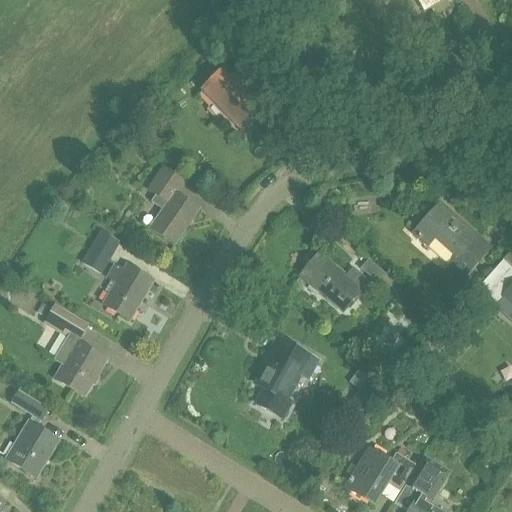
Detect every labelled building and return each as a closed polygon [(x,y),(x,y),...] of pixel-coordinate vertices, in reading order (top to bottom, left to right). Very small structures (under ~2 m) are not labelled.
[(423,0),(429,10),(445,0),(423,0)] [(201,92),(244,135),(265,114),(244,92),(248,88),(234,74),(230,79),(222,71),(201,92)] [(123,143),(132,150),(140,139),(130,132),(123,143)] [(150,230),(174,246),(199,210),(175,194),(175,193),(178,194),(186,183),(163,167),(146,191),(166,205),(167,204),(150,230)] [(445,273),(458,284),(490,249),(452,215),(445,222),(434,211),(413,234),(427,247),(435,239),(458,260),(445,273)] [(80,264),(100,276),(120,244),(100,232),(80,264)] [(298,275),(343,313),(368,283),(352,270),(346,277),(327,262),(317,253),(298,275)] [(360,269),(386,294),(395,284),(369,260),(360,269)] [(103,306),(129,322),(153,282),(127,266),(124,270),(114,265),(106,279),(116,285),(103,306)] [(502,299),(511,308),(511,286),(504,279),(488,295),(497,304),(502,299)] [(55,380),(84,398),(106,361),(78,344),(89,326),(55,306),(43,325),(67,339),(54,361),(63,367),(55,380)] [(256,406),(281,420),(291,404),(286,401),(300,375),(307,380),(317,362),(276,340),(269,353),(273,355),(256,385),(265,389),(256,406)] [(446,360),(428,369),(447,403),(464,394),(446,360)] [(383,389),(369,378),(350,403),(364,414),(383,389)] [(7,461),(35,478),(58,441),(38,428),(48,410),(18,391),(10,404),(33,418),(30,423),(7,461)] [(344,488),(374,507),(389,482),(401,490),(416,467),(396,454),(390,463),(368,449),(344,488)] [(439,511),(427,504),(442,479),(439,468),(423,457),(414,473),(400,494),(414,502),(407,511),(439,511)] [(0,511),(2,511),(9,502),(0,497),(0,511)]
